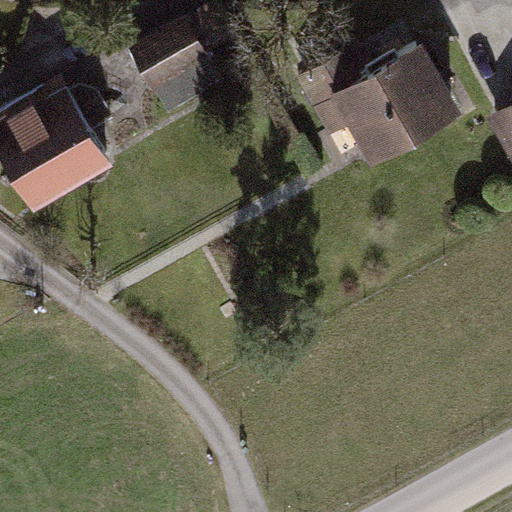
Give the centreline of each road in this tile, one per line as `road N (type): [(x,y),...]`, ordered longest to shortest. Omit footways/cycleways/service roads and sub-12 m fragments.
road 1 (residential): [(0,236),(181,382),(234,453),(251,511)]
road 2 (unknown): [(0,89),(139,0)]
